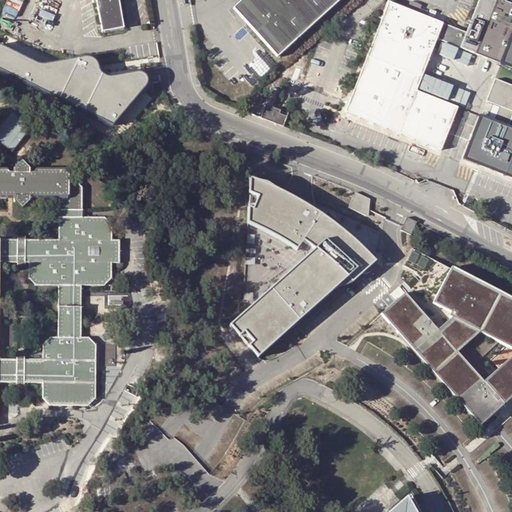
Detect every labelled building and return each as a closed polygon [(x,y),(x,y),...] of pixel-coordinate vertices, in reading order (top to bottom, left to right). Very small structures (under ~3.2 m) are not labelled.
[(92,0),(101,42),(116,39),(118,14),(115,0),(92,0)] [(342,0),(244,0),(232,11),(276,60),(342,0)] [(511,8),(491,0),(479,0),(459,51),(511,72),(511,133),(479,120),(462,162),(511,181),(511,8)] [(387,6),(344,115),(439,153),(456,111),(414,95),(425,68),(430,55),(441,27),(387,6)] [(33,57),(9,46),(7,51),(31,63),(33,57)] [(7,51),(3,59),(28,70),(31,63),(7,51)] [(434,57),(430,55),(425,68),(429,70),(434,57)] [(489,115),(511,122),(511,120),(511,85),(494,80),(486,101),(493,103),(489,115)] [(264,108),(259,122),(282,130),(286,120),(278,117),(279,114),(264,108)] [(12,112),(0,126),(0,141),(11,151),(30,128),(12,112)] [(488,117),(487,122),(508,128),(509,122),(488,117)] [(0,423),(4,424),(4,381),(48,381),(48,396),(56,404),(94,404),(102,397),(102,344),(94,336),(87,336),(87,284),(110,284),(118,277),(118,261),(125,261),(125,238),(118,238),(118,224),(110,216),(88,216),(88,185),(77,174),(76,171),(73,167),(42,167),(40,169),(36,169),(36,167),(28,159),(19,167),(19,169),(15,169),(13,167),(0,166),(0,423)] [(241,315),(235,324),(260,354),(348,276),(351,281),(377,259),(368,252),(355,240),(346,232),(334,222),(323,214),(311,207),(299,198),(286,192),(276,187),(265,181),(251,179),(241,315)] [(355,193),(350,209),(367,214),(372,198),(355,193)] [(416,223),(406,218),(400,231),(409,236),(416,223)] [(414,279),(398,293),(374,314),(475,425),(511,390),(511,302),(404,248),(396,266),(407,271),(414,279)] [(414,511),(405,496),(386,511),(414,511)]
